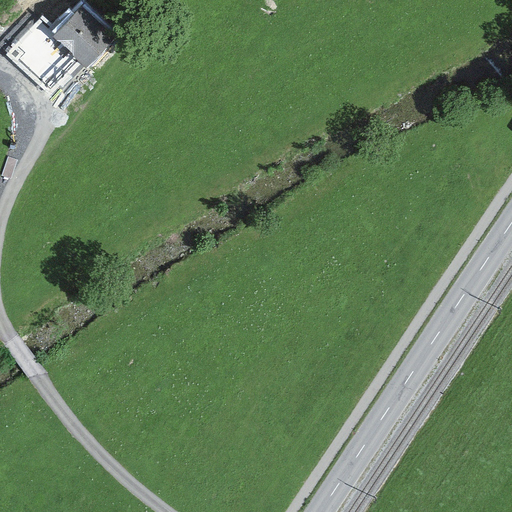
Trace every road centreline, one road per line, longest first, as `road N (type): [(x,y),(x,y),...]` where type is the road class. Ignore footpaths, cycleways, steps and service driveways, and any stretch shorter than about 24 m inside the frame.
road 1 (secondary): [(511,223),(320,511)]
road 2 (track): [(168,511),(87,442),(7,331)]
road 3 (track): [(0,237),(46,124),(40,94),(0,67)]
